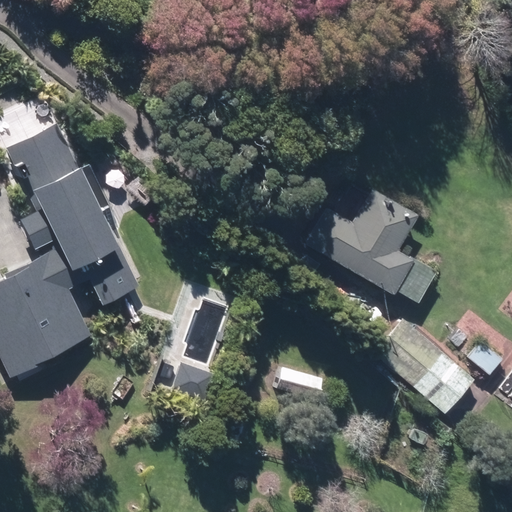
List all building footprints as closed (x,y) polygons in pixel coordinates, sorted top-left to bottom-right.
[(82,276),(94,302),(132,284),(96,206),(92,209),(69,160),(18,184),(27,202),(29,201),(44,234),(41,235),(64,284),(82,276)] [(388,287),(412,301),(430,271),(389,248),(409,214),(364,188),(344,222),(318,207),(298,242),(385,293),(388,287)] [(0,272),(0,278),(37,355),(83,332),(43,251),(0,272)] [(368,351),(439,412),(468,378),(397,317),(368,351)] [(446,340),(456,348),(467,336),(457,327),(446,340)] [(460,353),(483,373),(495,357),(473,338),(460,353)] [(207,373),(174,364),(166,393),(199,401),(207,373)] [(317,379),(275,370),(270,395),(312,404),(317,379)]
